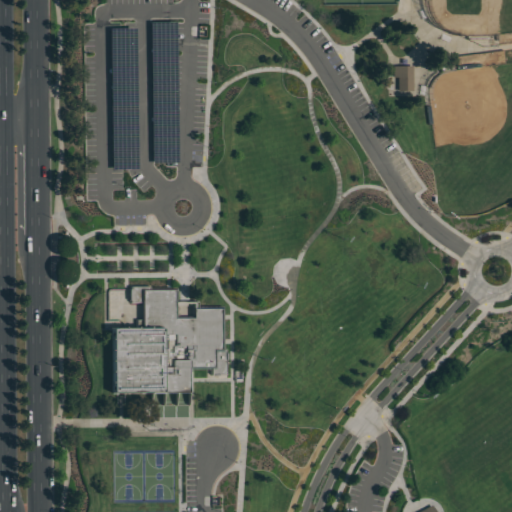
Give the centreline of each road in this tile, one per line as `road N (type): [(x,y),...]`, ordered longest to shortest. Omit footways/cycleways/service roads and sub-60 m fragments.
road 1 (primary): [(3,120),(6,511)]
road 2 (primary): [(40,511),(37,235)]
road 3 (primary): [(36,120),(35,0)]
road 4 (primary): [(2,0),(3,120)]
